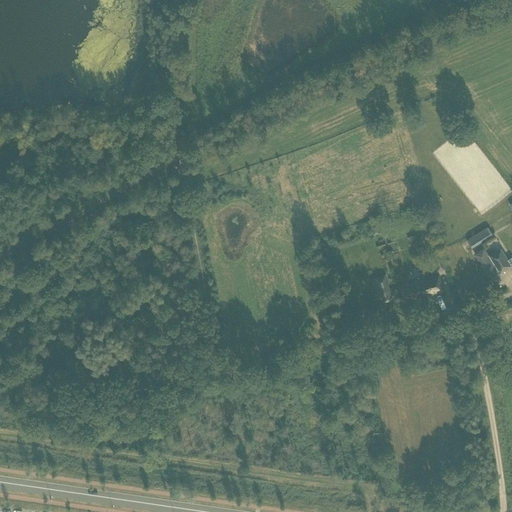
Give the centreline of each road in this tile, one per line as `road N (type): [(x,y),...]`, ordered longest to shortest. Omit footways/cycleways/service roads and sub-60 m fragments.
road 1 (track): [(502,494),(480,352),(463,309),(223,381),(176,166)]
road 2 (track): [(0,262),(176,166)]
road 3 (tertiary): [(198,511),(0,482)]
road 4 (track): [(176,166),(178,127),(191,114),(191,0)]
